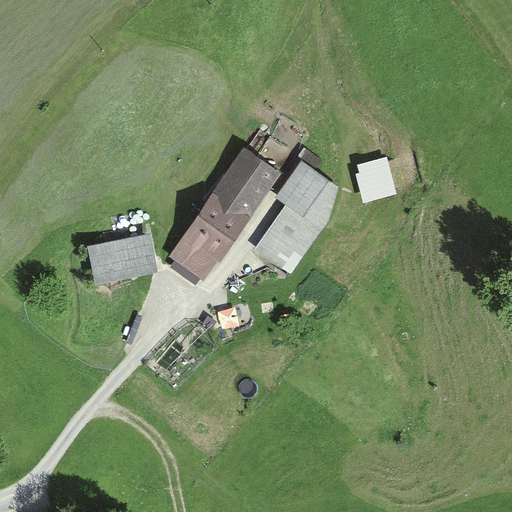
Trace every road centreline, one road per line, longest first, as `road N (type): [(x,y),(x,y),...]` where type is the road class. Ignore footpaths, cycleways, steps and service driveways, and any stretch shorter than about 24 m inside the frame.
road 1 (track): [(94,406),(122,409),(146,424),(162,448),(178,511)]
road 2 (track): [(94,406),(181,296)]
road 3 (track): [(0,502),(29,487),(94,406)]
